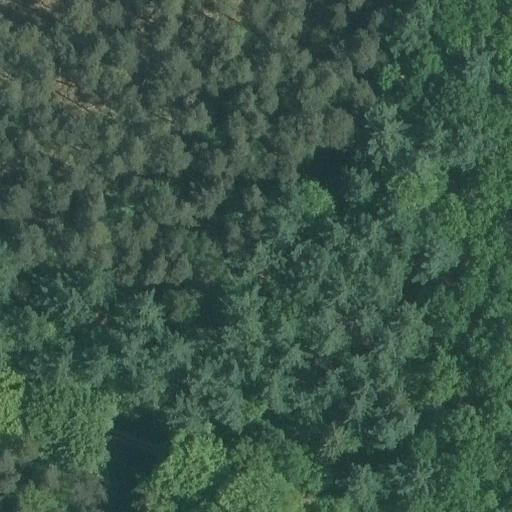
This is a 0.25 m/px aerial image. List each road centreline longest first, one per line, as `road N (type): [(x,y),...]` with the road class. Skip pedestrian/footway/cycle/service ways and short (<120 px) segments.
road 1 (track): [(362,0),(196,470)]
road 2 (track): [(196,470),(0,395)]
